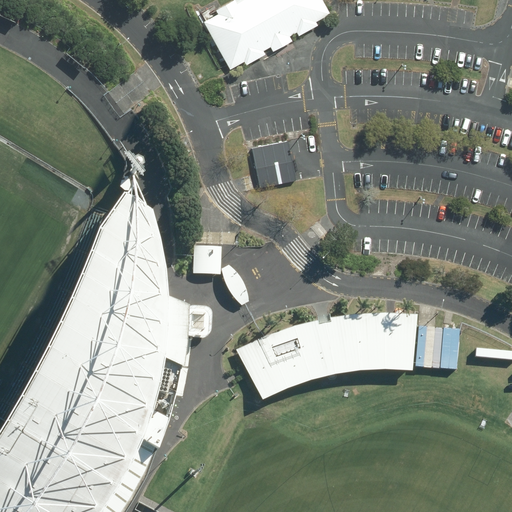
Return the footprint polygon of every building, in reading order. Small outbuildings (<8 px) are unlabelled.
[(324,0),(237,0),(201,21),(229,70),(332,12),(324,0)] [(295,179),(287,138),(250,145),(258,186),(295,179)] [(152,203),(135,173),(118,215),(112,225),(103,264),(66,352),(32,412),(21,430),(16,437),(0,461),(0,511),(134,511),(152,483),(173,439),(182,409),(173,406),(181,366),(193,371),(196,339),(212,339),(217,334),(218,313),(213,309),(204,308),(196,308),(177,299),(178,289),(179,270),(159,206),(155,205),(152,203)] [(194,274),(222,275),(222,269),(223,247),(194,247),(194,257),(194,274)] [(230,265),(222,269),(224,275),(226,280),(228,287),(233,294),(237,300),(243,306),(246,305),(250,303),(249,291),(246,284),(243,278),(237,272),(230,265)] [(265,338),(238,351),(265,401),(290,389),(313,381),(339,375),(362,371),(387,370),(415,371),(415,367),(418,327),(419,315),(387,314),(357,315),(331,319),(333,323),(320,325),(319,322),(295,328),(265,338)] [(453,329),(418,327),(415,367),(449,370),(453,329)]
